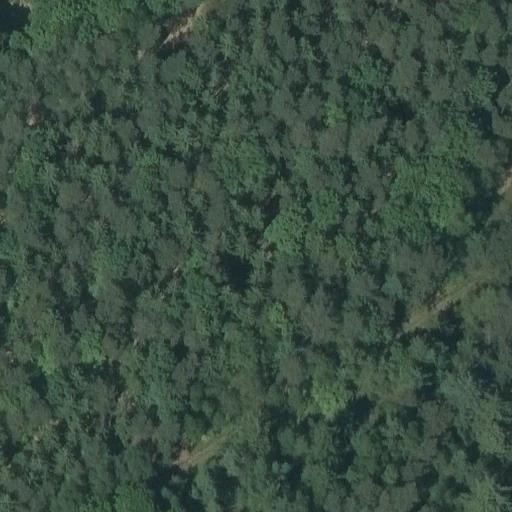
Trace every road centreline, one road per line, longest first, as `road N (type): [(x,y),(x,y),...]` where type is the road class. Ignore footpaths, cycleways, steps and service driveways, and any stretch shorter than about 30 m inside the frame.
road 1 (track): [(117,511),(511,265)]
road 2 (track): [(0,124),(192,0)]
